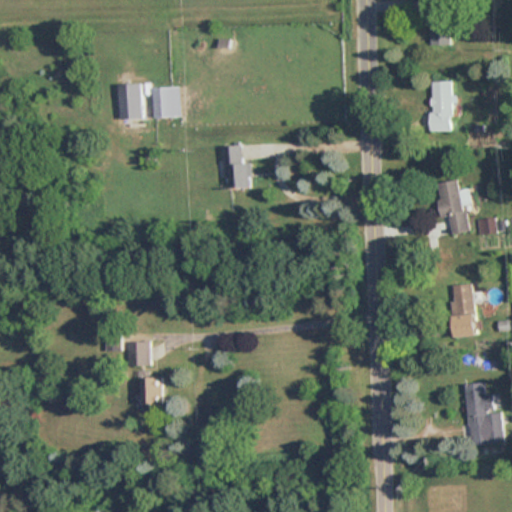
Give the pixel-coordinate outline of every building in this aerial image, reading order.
[(453,45),(452,0),(430,0),(431,45),(453,45)] [(432,131),(453,131),(453,82),(432,82),(432,131)] [(143,85),(120,85),(120,119),(143,119),(143,85)] [(154,88),(154,118),(181,118),(181,88),(154,88)] [(253,188),(253,162),(244,162),(244,146),(227,146),(227,188),(253,188)] [(439,183),(442,220),(451,219),(453,232),(468,231),(463,180),(439,183)] [(453,285),(454,337),(477,336),(475,285),(453,285)] [(152,341),(131,341),(131,365),(152,365),(152,341)] [(142,376),(142,403),(163,403),(163,376),(142,376)] [(466,385),(473,445),(505,441),(500,394),(487,395),(485,383),(466,385)]
